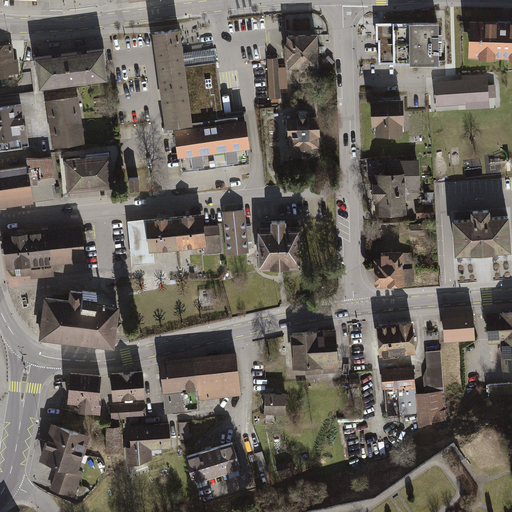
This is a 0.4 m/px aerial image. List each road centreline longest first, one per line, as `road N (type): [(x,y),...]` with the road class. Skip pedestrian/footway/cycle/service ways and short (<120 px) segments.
road 1 (residential): [(349,189),(0,217)]
road 2 (primary): [(355,308),(98,362),(31,350)]
road 3 (primary): [(275,0),(74,24),(0,24)]
road 4 (residential): [(342,0),(349,189)]
road 5 (primary): [(511,295),(355,308)]
road 6 (secondary): [(8,482),(31,350)]
